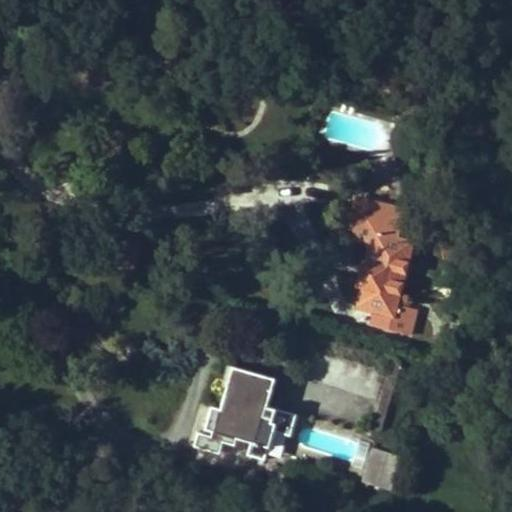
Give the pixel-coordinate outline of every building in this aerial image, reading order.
[(382,53),(380,62),(398,67),(401,58),(382,53)] [(380,62),(374,87),(373,89),(391,94),(398,67),(380,62)] [(380,313),(377,327),(407,336),(414,309),(394,304),(410,242),(397,239),(403,212),(354,199),(347,223),(359,239),(369,240),(371,250),(368,262),(362,287),(369,288),(363,308),(374,311),(380,313)] [(107,235),(102,266),(131,271),(138,241),(107,235)] [(451,255),(447,241),(439,244),(443,257),(451,255)] [(355,285),(362,287),(368,262),(361,260),(355,285)] [(363,308),(369,288),(362,287),(356,306),(363,308)] [(377,327),(380,313),(374,311),(371,326),(377,327)] [(197,431),(193,444),(219,452),(222,440),(233,443),(235,437),(250,441),(246,454),(262,459),(270,430),(288,435),(294,413),(264,405),(272,377),(231,366),(219,408),(211,406),(205,427),(214,430),(212,436),(197,431)] [(373,447),(362,482),(390,491),(401,457),(373,447)]
